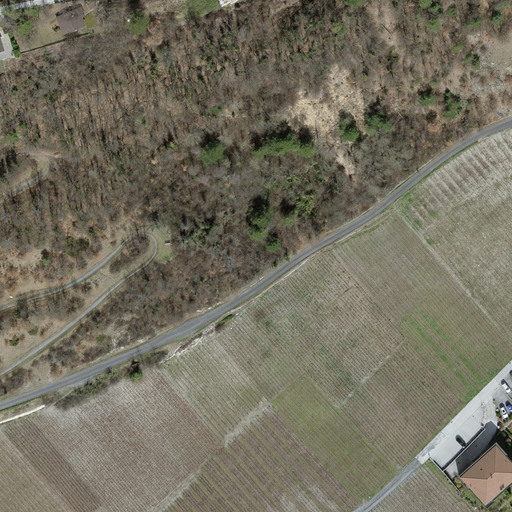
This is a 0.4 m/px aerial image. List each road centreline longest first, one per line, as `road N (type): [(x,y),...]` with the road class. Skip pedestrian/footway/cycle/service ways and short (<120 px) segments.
road 1 (unclassified): [(0,405),(125,359),(243,295),(511,122)]
road 2 (track): [(0,372),(152,258),(156,246),(147,236),(130,236),(66,285),(0,310)]
road 3 (residential): [(511,358),(425,449)]
